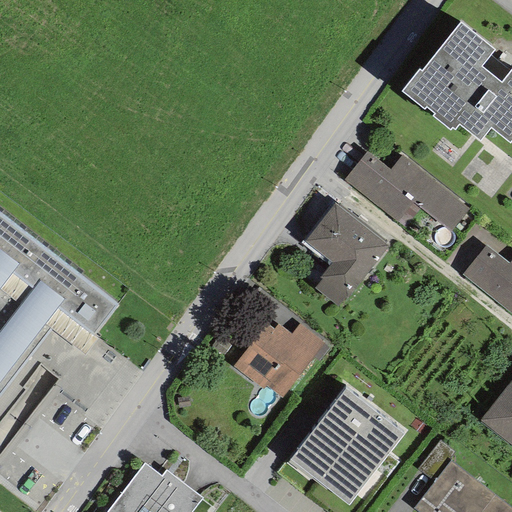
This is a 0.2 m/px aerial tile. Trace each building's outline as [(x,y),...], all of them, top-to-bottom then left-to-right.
[(511,68),(501,82),(481,66),(494,50),(460,23),(421,71),(419,70),(401,92),(423,110),(425,107),(434,114),(432,116),(449,130),(451,128),(454,130),(458,125),(479,142),(490,128),(509,143),(511,140),(511,68)] [(401,156),(389,170),(366,152),(343,180),(397,222),(413,202),(450,231),(468,209),(401,156)] [(334,204),(304,242),(330,262),(318,278),(321,280),(316,287),(341,307),(388,246),(334,204)] [(118,305),(0,214),(0,393),(62,313),(94,336),(118,305)] [(511,259),(508,264),(485,246),(463,274),(511,312),(511,259)] [(281,398),(312,358),(318,362),(329,347),(323,343),(299,324),(290,334),(278,324),(273,329),(265,323),(232,366),(262,389),(265,386),(281,398)] [(219,337),(211,347),(222,356),(230,346),(219,337)] [(511,379),(479,421),(511,446),(511,379)] [(310,481),(313,477),(348,505),(403,434),(345,389),(290,460),(287,463),(310,481)] [(24,453),(70,473),(86,437),(40,417),(24,453)] [(429,428),(414,418),(410,426),(425,435),(429,428)] [(417,469),(433,482),(449,462),(447,460),(454,452),(439,441),(417,469)] [(511,511),(511,509),(449,462),(433,482),(412,509),(415,511),(511,511)] [(191,511),(201,499),(165,471),(160,477),(143,464),(105,511),(191,511)]
